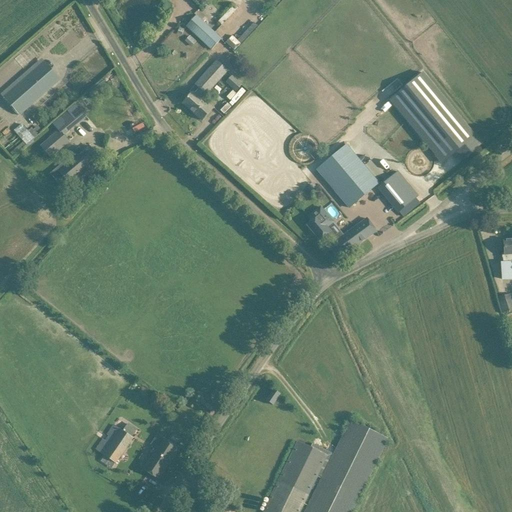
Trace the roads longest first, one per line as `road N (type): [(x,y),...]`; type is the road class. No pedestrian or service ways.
road 1 (unclassified): [(325,282),(162,125),(87,0)]
road 2 (unclassified): [(161,511),(226,409),(325,282)]
